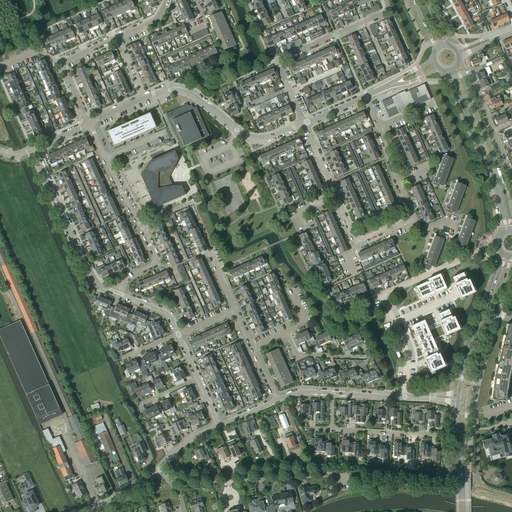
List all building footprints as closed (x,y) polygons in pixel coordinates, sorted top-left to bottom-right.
[(114,6),(112,7),(116,16),(121,14),(114,0),(112,1),(114,6)] [(116,0),(114,0),(121,14),(125,12),(121,3),(119,4),(116,0)] [(122,0),(123,2),(121,3),(125,12),(130,10),(125,0),(122,0)] [(125,0),(130,10),(130,12),(135,10),(135,11),(137,10),(136,7),(134,8),(130,0),(125,0)] [(145,0),(145,1),(146,3),(147,2),(149,5),(145,7),(147,10),(144,11),(145,14),(152,12),(150,9),(156,6),(155,3),(157,2),(155,0),(145,0)] [(206,7),(207,9),(217,4),(216,1),(216,0),(207,4),(208,7),(207,7),(206,7)] [(349,0),(348,0),(344,2),(348,12),(354,9),(351,1),(349,0)] [(356,0),(349,0),(351,1),(354,9),(359,7),(357,1),(356,0)] [(256,10),(264,6),(261,1),(254,4),(256,10)] [(453,4),(456,9),(463,6),(460,1),(453,4)] [(303,2),(296,5),(298,11),(306,8),(303,2)] [(344,2),(339,4),(340,6),(340,8),(343,14),(348,12),(344,2)] [(107,3),(105,4),(112,18),(116,16),(112,7),(110,8),(107,3)] [(106,10),(100,12),(101,14),(103,20),(105,22),(105,23),(108,22),(107,20),(112,18),(105,4),(103,5),(106,10)] [(336,5),(333,7),(338,16),(343,14),(340,8),(340,6),(337,8),(336,5)] [(264,6),(256,10),(259,15),(266,12),(264,6)] [(456,9),(459,14),(465,11),(463,6),(456,9)] [(190,7),(180,11),(182,15),(190,11),(189,9),(191,8),(190,7)] [(328,9),(325,10),(325,11),(328,17),(330,15),(333,20),(338,18),(338,16),(333,7),(331,8),(332,10),(329,11),(328,10),(328,9)] [(471,8),(470,8),(466,11),(465,11),(459,14),(462,19),(468,16),(467,13),(474,9),(473,7),(471,8)] [(96,15),(93,16),(97,26),(102,24),(103,23),(105,22),(103,20),(101,14),(98,15),(96,10),(94,11),(96,15)] [(221,12),(216,14),(209,17),(212,24),(210,24),(211,28),(213,28),(216,33),(219,40),(217,42),(219,45),(221,45),(224,51),(236,45),(221,12)] [(261,21),(269,17),(266,12),(259,15),(261,21)] [(326,24),(324,18),(325,18),(323,12),(320,14),(320,15),(315,17),(316,19),(318,25),(319,26),(323,24),(323,25),(326,24)] [(89,13),(86,14),(93,28),(97,26),(93,16),(91,17),(89,13)] [(87,19),(84,20),(88,30),(93,28),(86,14),(85,15),(87,19)] [(506,14),(501,16),(504,23),(509,21),(506,14)] [(194,15),(184,19),(185,23),(194,19),(193,16),(194,16),(194,15)] [(462,19),(465,25),(478,17),(477,15),(470,19),(468,16),(462,19)] [(501,16),(495,19),(498,26),(504,23),(501,16)] [(80,17),(77,18),(84,32),(85,36),(88,35),(86,31),(88,30),(84,20),(82,21),(80,17)] [(269,17),(261,21),(264,26),(271,23),(269,17)] [(311,24),(313,27),(318,25),(316,19),(315,17),(309,20),(311,24)] [(474,26),(472,23),(479,19),(478,17),(465,25),(468,30),(474,26)] [(75,24),(72,26),(73,28),(76,34),(76,35),(79,34),(81,33),(82,33),(84,36),(85,36),(84,32),(77,18),(76,18),(78,23),(75,24)] [(389,19),(382,23),(384,28),(392,25),(389,19)] [(493,28),(498,26),(495,19),(490,21),(493,28)] [(311,24),(309,20),(304,22),(307,30),(313,27),(311,24)] [(307,30),(304,22),(298,25),(300,29),(302,32),(307,30)] [(300,29),(298,25),(297,23),(292,25),(293,27),(296,35),(302,32),(300,29)] [(65,24),(63,25),(69,40),(75,37),(73,35),(76,34),(73,28),(71,29),(70,28),(68,29),(65,24)] [(182,26),(179,28),(182,35),(185,34),(187,38),(189,37),(183,24),(181,25),(182,26)] [(64,31),(61,32),(65,42),(69,40),(63,25),(61,26),(64,31)] [(175,25),(173,26),(179,39),(181,38),(180,36),(182,35),(179,28),(176,29),(175,25)] [(384,28),(380,30),(381,33),(385,31),(386,34),(394,30),(392,25),(384,28)] [(172,30),(170,32),(173,39),(176,38),(177,40),(179,39),(173,26),(171,27),(172,30)] [(288,32),(291,37),(296,35),(293,27),(287,30),(288,32)] [(65,42),(61,32),(59,33),(56,28),(55,29),(54,29),(61,43),(65,42)] [(61,43),(54,29),(52,30),(55,35),(52,36),(56,45),(61,43)] [(166,29),(164,30),(169,43),(171,42),(170,41),(173,39),(170,32),(167,33),(166,29)] [(163,35),(160,36),(164,44),(167,42),(168,44),(169,43),(164,30),(162,31),(163,35)] [(282,33),(285,40),(291,37),(288,32),(287,30),(282,32),(282,33)] [(394,30),(386,34),(389,39),(397,36),(396,34),(397,33),(395,30),(394,30)] [(56,45),(52,36),(50,37),(48,32),(45,33),(52,47),(56,45)] [(282,33),(282,32),(276,34),(276,35),(280,42),(285,40),(282,33)] [(52,47),(45,33),(44,34),(46,39),(43,40),(42,41),(45,50),(46,51),(47,51),(48,51),(49,51),(49,50),(49,49),(49,48),(52,47)] [(156,33),(154,34),(160,47),(162,47),(161,45),(164,44),(160,36),(158,37),(156,33)] [(359,36),(356,37),(354,33),(347,36),(348,38),(347,38),(350,44),(357,41),(357,40),(360,39),(359,36)] [(154,39),(151,40),(155,48),(157,46),(158,48),(160,47),(154,34),(152,35),(154,39)] [(271,38),(274,44),(280,42),(276,35),(276,34),(271,37),(271,38)] [(389,39),(387,40),(389,46),(391,45),(399,41),(397,36),(389,39)] [(274,44),(271,38),(271,37),(266,39),(265,38),(262,39),(266,49),(275,45),(274,44)] [(359,44),(357,40),(357,41),(350,44),(352,49),(360,46),(359,44)] [(505,49),(510,47),(507,40),(502,42),(505,49)] [(140,41),(126,48),(127,50),(132,48),(133,51),(141,48),(140,44),(141,44),(140,41)] [(399,41),(391,45),(394,50),(397,49),(401,47),(399,41)] [(208,48),(211,56),(217,54),(213,46),(208,48)] [(362,51),(360,46),(352,49),(354,53),(355,54),(362,51)] [(135,55),(130,57),(131,59),(145,53),(146,52),(144,47),(141,48),(133,51),(135,55)] [(334,47),(328,49),(330,54),(331,57),(331,56),(332,59),(335,58),(334,55),(337,54),(337,55),(339,54),(336,47),(334,47)] [(397,49),(394,50),(396,56),(404,52),(401,47),(397,49)] [(202,51),(206,59),(211,56),(208,48),(202,51)] [(328,49),(322,52),(323,53),(326,59),(331,57),(330,54),(328,49)] [(206,59),(202,51),(197,53),(200,61),(206,59)] [(365,57),(362,51),(355,54),(357,60),(359,59),(365,57)] [(111,52),(105,54),(110,64),(112,63),(111,61),(115,60),(111,52)] [(322,52),(317,54),(319,59),(320,61),(321,61),(326,59),(323,53),(322,52)] [(404,52),(396,56),(399,61),(404,59),(406,58),(404,52)] [(145,53),(131,59),(132,61),(137,59),(138,63),(146,59),(145,55),(146,55),(145,53)] [(191,56),(194,63),(200,61),(197,53),(191,56)] [(104,65),(109,62),(110,64),(105,54),(100,57),(104,65)] [(317,54),(311,57),(315,64),(316,66),(319,64),(320,66),(322,65),(321,61),(320,61),(319,59),(317,54)] [(474,59),(470,60),(473,67),(480,64),(480,66),(486,63),(485,61),(486,61),(485,61),(483,57),(484,57),(482,54),(474,58),(474,59)] [(189,66),(194,63),(191,56),(186,58),(186,59),(189,66)] [(98,67),(104,65),(100,57),(94,59),(98,67)] [(311,57),(306,59),(308,63),(309,66),(310,66),(315,64),(311,57)] [(366,58),(365,57),(359,59),(357,60),(360,66),(367,62),(366,58)] [(483,71),(476,74),(479,81),(485,79),(486,78),(489,77),(488,75),(485,68),(498,62),(502,61),(501,57),(497,58),(486,63),(480,66),(483,71)] [(404,59),(399,61),(401,67),(402,66),(404,65),(405,66),(409,65),(408,64),(409,63),(410,62),(409,59),(407,60),(406,58),(404,59)] [(140,66),(135,68),(136,70),(151,64),(152,63),(151,61),(150,62),(148,63),(146,59),(138,63),(140,66)] [(174,62),(175,64),(178,72),(184,69),(180,62),(179,59),(174,62)] [(186,59),(180,62),(184,69),(190,67),(189,66),(186,59)] [(306,59),(300,61),(304,69),(307,67),(307,68),(308,69),(310,68),(310,66),(309,66),(308,63),(306,59)] [(38,67),(36,67),(37,70),(39,69),(47,65),(45,60),(41,61),(37,63),(38,67)] [(300,61),(295,64),(298,71),(304,69),(300,61)] [(370,68),(367,62),(360,66),(362,71),(370,68)] [(151,64),(136,70),(137,72),(142,70),(143,74),(151,70),(150,66),(151,66),(151,64)] [(169,66),(170,66),(169,64),(166,65),(167,67),(164,69),(167,77),(173,74),(169,66)] [(170,66),(169,66),(173,74),(178,72),(175,64),(170,66)] [(290,67),(288,68),(291,74),(292,77),(294,76),(293,73),(298,71),(295,64),(290,66),(290,67)] [(39,69),(37,70),(38,71),(38,72),(40,71),(42,74),(50,71),(47,65),(39,69)] [(84,67),(76,71),(79,76),(87,73),(84,67)] [(372,73),(370,68),(362,71),(364,76),(365,77),(371,74),(372,73)] [(274,69),(273,70),(273,69),(267,72),(270,79),(271,81),(273,80),(273,78),(275,77),(276,77),(278,76),(276,72),(275,73),(274,69)] [(385,75),(386,79),(398,74),(396,69),(390,71),(384,74),(385,75)] [(10,73),(6,75),(6,77),(9,82),(17,79),(15,74),(17,73),(16,70),(10,72),(10,73)] [(145,77),(140,79),(141,81),(155,75),(155,73),(153,74),(151,70),(143,74),(145,77)] [(50,71),(42,74),(44,80),(52,76),(50,71)] [(115,80),(123,76),(120,71),(112,74),(115,80)] [(262,74),(265,82),(270,79),(267,72),(262,74)] [(372,73),(371,74),(365,77),(367,82),(371,80),(372,82),(377,80),(374,72),(372,73)] [(87,73),(79,76),(81,82),(89,78),(87,73)] [(258,82),(259,84),(265,82),(262,74),(256,77),(258,82)] [(155,75),(141,81),(142,84),(147,82),(149,85),(156,82),(155,78),(156,77),(155,75)] [(52,76),(44,80),(47,85),(54,82),(52,76)] [(125,82),(123,76),(115,80),(113,81),(115,83),(116,83),(117,86),(125,82)] [(260,87),(259,84),(258,82),(256,77),(250,79),(254,87),(257,85),(258,88),(260,87)] [(485,79),(479,81),(482,88),(489,85),(492,84),(490,79),(489,77),(486,78),(485,79)] [(17,79),(9,82),(11,88),(19,84),(22,83),(20,78),(17,79)] [(89,78),(81,82),(84,87),(92,84),(89,78)] [(342,80),(343,84),(345,88),(347,91),(352,88),(351,86),(353,85),(351,79),(348,80),(349,81),(346,82),(344,78),(343,79),(342,80)] [(254,87),(250,79),(245,82),(248,89),(254,87)] [(54,82),(47,85),(49,91),(57,87),(54,82)] [(120,91),(128,87),(125,82),(117,86),(120,91)] [(248,89),(245,82),(239,84),(241,87),(239,88),(241,93),(247,91),(246,90),(248,89)] [(92,84),(84,87),(86,93),(94,89),(96,88),(94,83),(92,84)] [(19,84),(11,88),(14,93),(22,90),(19,84)] [(343,84),(338,86),(341,94),(347,91),(345,88),(343,84)] [(431,100),(424,84),(405,93),(404,91),(405,91),(396,95),(381,102),(382,105),(382,106),(388,119),(431,100)] [(338,86),(332,88),(336,96),(341,94),(338,86)] [(47,96),(49,101),(49,100),(53,99),(60,96),(58,93),(59,93),(57,87),(49,91),(51,95),(47,96)] [(128,87),(120,91),(122,97),(130,93),(128,87)] [(332,88),(327,91),(329,97),(330,98),(336,96),(332,88)] [(22,90),(14,93),(16,99),(24,95),(26,94),(24,89),(22,90)] [(94,89),(86,93),(89,98),(97,95),(94,89)] [(233,102),(239,98),(237,92),(233,94),(232,91),(223,95),(226,101),(232,99),(233,102)] [(323,91),(321,92),(322,93),(321,93),(323,97),(325,101),(330,98),(329,97),(327,91),(324,92),(323,91)] [(502,105),(499,96),(495,98),(495,97),(492,98),(489,92),(484,94),(491,109),(502,105)] [(321,93),(316,96),(319,103),(325,101),(323,97),(321,93)] [(24,95),(16,99),(18,104),(26,101),(29,100),(26,94),(24,95)] [(97,95),(89,98),(91,104),(99,100),(97,95)] [(60,96),(53,99),(54,102),(56,101),(58,106),(66,103),(64,97),(61,99),(60,96)] [(316,96),(310,98),(312,101),(314,106),(319,103),(316,96)] [(239,98),(233,102),(234,104),(228,107),(231,113),(233,112),(234,115),(239,113),(237,110),(240,109),(238,105),(242,104),(239,98)] [(310,98),(305,101),(308,108),(314,106),(312,101),(310,98)] [(99,100),(91,104),(93,109),(96,108),(97,110),(101,109),(100,107),(104,105),(102,99),(99,100)] [(26,101),(18,104),(21,110),(21,109),(23,112),(28,110),(27,107),(29,106),(26,101)] [(66,103),(58,106),(61,112),(68,108),(66,103)] [(197,110),(196,106),(193,108),(191,105),(186,107),(184,108),(183,107),(181,107),(166,114),(181,148),(201,140),(209,136),(197,110)] [(283,108),(286,116),(292,113),(289,105),(283,108)] [(28,110),(23,112),(25,114),(28,120),(35,116),(33,111),(32,111),(31,108),(29,110),(28,109),(28,110)] [(68,108),(61,112),(63,117),(71,114),(68,108)] [(271,110),(272,113),(275,120),(281,118),(278,110),(277,108),(271,110)] [(286,116),(283,108),(278,110),(281,118),(286,116)] [(363,112),(357,115),(360,121),(360,122),(361,122),(362,124),(364,123),(363,121),(366,120),(363,112)] [(114,147),(152,130),(156,128),(153,121),(151,121),(150,118),(152,118),(150,113),(107,132),(109,136),(111,136),(113,142),(112,142),(114,147)] [(275,120),(272,113),(266,115),(270,123),(275,120)] [(71,114),(63,117),(65,123),(64,123),(65,126),(72,123),(71,121),(73,119),(71,114)] [(498,126),(508,122),(505,114),(495,119),(498,126)] [(270,123),(266,115),(261,118),(264,125),(270,123)] [(357,115),(351,117),(352,118),(355,125),(360,122),(360,121),(357,115)] [(433,115),(420,120),(421,122),(425,121),(426,123),(437,119),(436,117),(434,118),(433,115)] [(35,116),(28,120),(30,125),(38,122),(35,116)] [(346,120),(349,127),(355,125),(352,118),(351,117),(346,120)] [(264,125),(261,118),(256,120),(257,124),(256,124),(258,127),(259,127),(259,128),(264,125)] [(340,121),(339,122),(343,130),(344,132),(345,132),(347,131),(350,129),(349,127),(346,120),(346,119),(342,121),(340,122),(340,121)] [(428,126),(424,128),(425,130),(437,125),(436,121),(437,121),(437,119),(426,123),(428,126)] [(38,122),(30,125),(32,131),(40,127),(43,126),(41,121),(38,122)] [(336,124),(334,125),(338,132),(339,135),(342,134),(341,133),(344,132),(343,130),(339,122),(336,123),(336,124)] [(334,125),(329,127),(332,135),(333,138),(336,136),(335,134),(338,132),(334,125)] [(437,125),(425,130),(426,132),(430,130),(431,133),(441,129),(440,127),(439,128),(437,125)] [(511,137),(511,125),(511,126),(504,130),(506,134),(503,135),(503,139),(505,139),(506,140),(508,139),(511,137)] [(403,128),(395,131),(398,137),(406,134),(408,133),(406,126),(403,128)] [(40,127),(32,131),(35,136),(36,136),(37,139),(44,136),(43,133),(40,127)] [(329,127),(323,130),(326,137),(328,140),(330,139),(329,136),(332,135),(329,127)] [(432,136),(428,138),(429,140),(442,134),(440,131),(442,130),(441,129),(431,133),(432,136)] [(318,133),(315,134),(319,143),(321,142),(322,142),(325,142),(328,140),(326,137),(323,130),(317,132),(318,133)] [(406,134),(398,137),(401,143),(408,140),(406,134)] [(442,134),(429,140),(430,142),(434,140),(435,143),(445,139),(445,137),(443,138),(442,134)] [(361,138),(364,144),(372,141),(369,135),(361,138)] [(293,141),(297,149),(298,151),(301,150),(299,147),(303,146),(299,138),(293,141)] [(83,139),(80,141),(81,141),(80,141),(84,150),(90,147),(86,139),(83,140),(83,139)] [(437,146),(433,148),(434,150),(446,144),(445,141),(446,140),(445,139),(435,143),(437,146)] [(408,140),(401,143),(403,149),(411,145),(408,140)] [(77,142),(75,143),(75,144),(79,152),(84,150),(80,141),(77,143),(77,142)] [(297,149),(293,141),(288,144),(291,151),(292,154),(295,153),(294,150),(297,149)] [(364,144),(366,150),(374,147),(372,141),(364,144)] [(72,144),(69,145),(70,146),(69,146),(73,155),(79,152),(75,144),(72,145),(72,144)] [(287,156),(292,154),(291,151),(288,144),(282,146),(285,154),(287,156)] [(446,144),(434,150),(435,152),(438,150),(440,153),(448,149),(450,149),(449,147),(448,148),(446,144)] [(411,145),(403,149),(406,154),(413,151),(411,145)] [(64,149),(67,157),(73,155),(69,146),(64,149)] [(285,154),(282,146),(276,149),(280,156),(285,154)] [(366,150),(369,156),(377,152),(374,147),(366,150)] [(59,151),(58,151),(62,160),(67,157),(64,149),(61,150),(61,149),(58,150),(59,151)] [(271,152),(274,159),(275,161),(278,160),(277,157),(280,156),(276,149),(271,151),(271,152)] [(329,153),(331,159),(339,155),(336,150),(329,153)] [(53,153),(56,162),(62,160),(58,151),(55,152),(53,153)] [(155,208),(186,195),(182,186),(172,186),(169,178),(178,159),(175,151),(149,162),(141,175),(155,208)] [(271,152),(271,151),(265,154),(268,161),(274,159),(271,152)] [(413,151),(406,154),(408,160),(416,157),(413,151)] [(379,158),(377,152),(369,156),(372,161),(379,158)] [(50,154),(47,155),(47,156),(51,164),(56,162),(53,153),(50,155),(50,154)] [(266,165),(265,163),(268,161),(265,154),(259,156),(260,157),(257,158),(260,164),(261,164),(263,167),(266,165)] [(331,159),(334,165),(341,161),(339,155),(331,159)] [(453,160),(453,159),(444,156),(443,160),(442,159),(440,163),(441,163),(440,166),(439,166),(438,169),(439,170),(438,173),(437,172),(435,176),(437,176),(436,180),(434,179),(432,184),(439,186),(440,185),(443,186),(442,186),(443,183),(444,183),(446,179),(445,179),(445,176),(446,177),(448,173),(447,172),(448,170),(449,170),(450,166),(449,166),(450,163),(451,163),(453,160)] [(416,157),(408,160),(411,166),(418,162),(416,157)] [(85,163),(87,168),(94,165),(92,159),(85,163)] [(302,163),(305,169),(312,166),(309,160),(302,163)] [(334,165),(336,170),(344,167),(341,161),(334,165)] [(87,168),(90,174),(97,171),(94,165),(87,168)] [(370,168),(373,174),(380,171),(378,165),(370,168)] [(305,169),(307,175),(315,171),(312,166),(305,169)] [(346,173),(344,167),(336,170),(339,176),(346,173)] [(66,171),(58,174),(61,180),(68,177),(66,171)] [(90,174),(92,180),(99,176),(97,171),(90,174)] [(307,175),(310,180),(317,177),(315,171),(307,175)] [(373,174),(375,180),(383,177),(380,171),(373,174)] [(271,177),(274,182),(281,179),(279,173),(271,177)] [(92,180),(95,185),(102,182),(99,176),(92,180)] [(68,177),(61,180),(63,186),(71,182),(68,177)] [(310,180),(312,186),(320,183),(317,177),(310,180)] [(375,180),(378,186),(385,182),(383,177),(375,180)] [(340,182),(343,188),(351,184),(348,178),(340,182)] [(274,182),(277,188),(284,185),(281,179),(274,182)] [(71,182),(63,186),(66,191),(73,188),(71,182)] [(95,185),(97,191),(105,187),(102,182),(95,185)] [(378,186),(380,191),(388,188),(385,182),(378,186)] [(322,188),(320,183),(312,186),(315,192),(322,188)] [(352,183),(351,184),(343,188),(345,193),(353,190),(355,189),(352,183)] [(465,186),(457,183),(456,183),(457,183),(455,186),(454,186),(453,190),(454,190),(453,193),(452,193),(450,196),(452,197),(450,200),(449,199),(448,203),(449,203),(448,206),(447,206),(445,211),(452,213),(452,212),(456,213),(455,213),(456,210),(457,210),(458,206),(457,206),(458,203),(459,204),(461,200),(460,199),(460,197),(461,197),(463,193),(462,192),(463,190),(464,190),(465,186)] [(410,188),(409,189),(410,191),(411,190),(413,193),(425,188),(428,187),(430,186),(429,184),(420,188),(419,184),(410,188)] [(277,188),(279,194),(287,190),(284,185),(277,188)] [(100,197),(102,196),(107,194),(107,193),(105,187),(97,191),(100,197)] [(73,188),(66,191),(68,197),(76,194),(73,188)] [(380,191),(383,197),(390,194),(388,188),(380,191)] [(425,188),(413,193),(414,197),(413,197),(413,199),(415,198),(423,194),(422,192),(426,190),(425,188)] [(279,194),(282,199),(289,196),(287,190),(279,194)] [(353,190),(345,193),(348,199),(356,196),(353,190)] [(102,196),(104,201),(111,198),(109,192),(107,193),(107,194),(102,196)] [(76,194),(68,197),(71,202),(78,199),(76,194)] [(383,197),(385,203),(393,199),(390,194),(383,197)] [(415,198),(413,199),(414,201),(416,200),(417,203),(426,199),(430,198),(429,196),(425,197),(423,194),(415,198)] [(292,202),(289,196),(282,199),(284,205),(292,202)] [(348,199),(350,205),(358,201),(356,196),(348,199)] [(104,201),(107,207),(114,204),(111,198),(104,201)] [(426,199),(417,203),(418,207),(417,207),(418,209),(419,208),(425,205),(428,204),(427,201),(431,200),(430,198),(426,199)] [(78,199),(71,202),(73,208),(80,205),(80,206),(81,205),(78,199)] [(388,208),(395,205),(393,199),(385,203),(388,208)] [(350,205),(353,210),(361,207),(358,201),(350,205)] [(107,207),(109,213),(117,210),(114,204),(107,207)] [(419,208),(418,209),(419,211),(420,210),(421,213),(434,207),(434,208),(437,206),(437,205),(435,204),(433,205),(429,207),(428,204),(425,205),(419,208)] [(73,208),(72,209),(75,214),(83,211),(80,206),(80,205),(73,208)] [(353,210),(355,216),(363,213),(361,207),(353,210)] [(434,207),(421,213),(423,217),(422,217),(422,219),(424,218),(430,215),(432,214),(431,211),(435,210),(434,208),(434,207)] [(109,213),(112,219),(119,216),(117,210),(109,213)] [(83,211),(75,214),(78,220),(85,217),(83,211)] [(322,214),(325,220),(332,217),(330,211),(322,214)] [(184,212),(179,215),(182,221),(184,221),(191,217),(189,212),(185,214),(184,212)] [(366,218),(363,213),(355,216),(358,222),(366,218)] [(424,218),(422,219),(423,220),(424,220),(426,223),(439,218),(437,215),(434,217),(432,214),(430,215),(424,218)] [(85,217),(78,220),(80,226),(88,222),(90,221),(87,216),(85,217)] [(117,226),(125,223),(122,217),(115,220),(117,226)] [(191,217),(184,221),(186,226),(194,223),(191,217)] [(325,220),(327,226),(335,222),(332,217),(325,220)] [(475,222),(475,221),(466,218),(465,222),(464,221),(462,225),(464,225),(462,228),(461,228),(460,231),(461,232),(460,235),(459,235),(457,238),(459,238),(458,242),(456,241),(454,246),(461,249),(462,247),(465,248),(464,248),(465,245),(466,246),(468,241),(467,241),(467,238),(469,239),(470,235),(469,234),(470,232),(471,232),(472,228),(471,228),(472,225),(473,225),(475,222)] [(88,222),(80,226),(83,232),(90,228),(88,222)] [(327,226),(330,231),(337,228),(335,222),(327,226)] [(125,223),(117,226),(120,232),(127,228),(125,223)] [(194,223),(186,226),(189,232),(190,231),(196,228),(198,227),(196,224),(195,225),(194,223)] [(153,227),(156,233),(163,230),(161,224),(153,227)] [(189,232),(188,232),(189,235),(192,234),(193,237),(200,233),(198,227),(196,228),(190,231),(189,232)] [(127,228),(120,232),(123,237),(130,234),(127,228)] [(330,231),(333,237),(340,234),(337,228),(330,231)] [(309,237),(307,234),(313,231),(312,229),(298,236),(299,239),(298,240),(299,242),(309,237)] [(156,233),(158,239),(165,235),(163,230),(156,233)] [(86,238),(87,238),(88,240),(96,237),(93,231),(85,235),(86,236),(85,236),(86,238)] [(200,233),(193,237),(195,242),(203,239),(200,233)] [(123,244),(125,243),(128,242),(132,240),(130,234),(123,237),(121,238),(123,244)] [(333,237),(335,243),(342,239),(340,234),(333,237)] [(161,245),(163,244),(168,242),(168,241),(165,235),(158,239),(161,245)] [(90,246),(98,242),(96,237),(88,240),(89,242),(90,246)] [(309,237),(299,242),(300,243),(301,243),(302,246),(311,242),(315,240),(314,238),(310,240),(309,237)] [(444,240),(435,237),(434,240),(432,240),(431,243),(432,244),(431,247),(430,246),(429,250),(430,250),(429,253),(428,253),(426,257),(427,257),(426,260),(425,260),(423,264),(425,265),(423,268),(429,270),(430,266),(434,267),(433,266),(434,264),(435,264),(436,260),(435,260),(436,257),(437,257),(439,253),(438,253),(439,250),(440,251),(441,247),(440,246),(441,244),(442,244),(444,240)] [(128,242),(130,247),(138,244),(135,238),(132,240),(128,242)] [(203,239),(195,242),(198,248),(205,244),(204,242),(203,239)] [(335,243),(338,248),(345,245),(344,242),(342,239),(335,243)] [(386,241),(389,249),(395,246),(393,242),(392,239),(386,241)] [(163,244),(165,249),(172,246),(170,240),(168,241),(168,242),(163,244)] [(303,252),(313,247),(312,244),(316,243),(315,240),(311,242),(302,246),(304,249),(303,250),(303,252)] [(381,244),(380,244),(383,251),(384,253),(389,250),(390,251),(389,249),(386,241),(385,240),(382,242),(382,243),(381,244)] [(93,251),(100,248),(98,242),(90,246),(93,251)] [(137,251),(140,250),(138,244),(130,247),(133,253),(137,251)] [(205,244),(198,248),(200,253),(203,252),(204,253),(208,251),(205,244)] [(380,244),(374,246),(378,254),(383,251),(380,244)] [(0,262),(10,285),(31,333),(46,367),(69,417),(68,418),(78,442),(75,443),(85,466),(96,461),(76,414),(75,415),(59,379),(37,329),(21,293),(0,245),(0,262)] [(338,248),(340,254),(348,251),(345,245),(338,248)] [(165,249),(167,255),(175,252),(172,246),(165,249)] [(374,246),(369,249),(372,256),(378,254),(374,246)] [(103,247),(100,248),(93,251),(95,257),(105,252),(103,247)] [(321,250),(320,248),(314,250),(313,247),(303,252),(304,253),(305,253),(307,256),(309,255),(319,251),(321,250)] [(369,249),(363,251),(366,259),(372,256),(369,249)] [(135,258),(143,255),(140,250),(137,251),(133,253),(135,258)] [(310,261),(319,256),(318,253),(322,252),(321,250),(319,251),(309,255),(310,258),(309,259),(310,261)] [(363,251),(357,254),(361,261),(366,259),(363,251)] [(167,255),(170,261),(177,258),(175,252),(167,255)] [(143,255),(135,258),(134,259),(135,262),(137,261),(139,266),(143,264),(142,263),(143,263),(143,262),(145,261),(143,255)] [(267,264),(264,255),(256,259),(259,267),(260,269),(263,268),(262,266),(267,264)] [(321,259),(319,256),(310,261),(310,262),(311,262),(313,265),(315,264),(325,259),(325,258),(321,259)] [(172,267),(180,264),(177,258),(170,261),(172,267)] [(198,258),(190,261),(194,269),(196,268),(204,265),(201,259),(199,260),(198,258)] [(259,267),(256,259),(250,261),(254,270),(259,267)] [(327,259),(325,259),(315,264),(316,267),(315,268),(315,270),(317,269),(326,265),(324,262),(328,260),(327,259)] [(121,260),(115,262),(119,270),(124,267),(121,260)] [(401,265),(398,266),(398,267),(402,277),(404,276),(404,275),(407,273),(401,261),(401,260),(399,261),(399,262),(401,265)] [(254,270),(250,261),(245,264),(248,272),(254,270)] [(115,262),(110,265),(113,272),(114,273),(117,272),(117,270),(119,270),(115,262)] [(248,272),(245,264),(239,266),(243,274),(248,272)] [(393,264),(391,265),(397,278),(400,276),(401,278),(402,277),(398,267),(398,266),(395,267),(393,264)] [(95,269),(94,269),(95,271),(98,275),(101,274),(102,277),(107,275),(104,267),(104,265),(95,269)] [(104,267),(107,275),(113,272),(110,265),(104,267)] [(204,265),(196,268),(199,274),(206,270),(204,265)] [(332,268),(331,266),(327,268),(326,265),(317,269),(315,270),(316,271),(318,271),(319,274),(322,272),(332,268)] [(391,270),(388,271),(393,281),(394,281),(394,279),(397,278),(391,265),(389,266),(391,270)] [(243,274),(239,266),(234,269),(237,277),(243,274)] [(322,272),(319,274),(321,277),(319,278),(320,279),(323,278),(330,275),(329,272),(333,270),(332,268),(322,272)] [(237,277),(234,269),(228,271),(231,280),(237,277)] [(383,269),(381,270),(387,282),(390,281),(391,282),(393,281),(388,271),(385,273),(383,269)] [(206,270),(199,274),(201,279),(209,276),(206,270)] [(381,274),(378,276),(383,286),(384,285),(384,284),(387,282),(381,270),(380,271),(381,274)] [(160,274),(163,281),(169,278),(166,271),(160,274)] [(269,282),(276,279),(274,273),(267,277),(269,282)] [(374,273),(372,274),(377,287),(381,285),(381,287),(383,286),(378,276),(375,277),(374,273)] [(463,273),(453,278),(455,282),(455,284),(454,285),(456,289),(456,290),(460,299),(464,298),(473,294),(474,293),(473,289),(469,280),(467,281),(466,280),(465,277),(463,273)] [(163,281),(160,274),(154,276),(157,283),(163,281)] [(367,281),(366,281),(370,289),(372,288),(373,290),(374,290),(374,288),(377,287),(372,274),(370,275),(371,279),(367,281)] [(427,282),(415,287),(421,300),(446,289),(440,274),(427,280),(429,282),(427,283),(427,282)] [(323,278),(320,279),(321,281),(322,281),(324,284),(329,282),(336,279),(335,276),(331,278),(330,275),(323,278)] [(157,283),(154,276),(149,278),(152,286),(157,283)] [(209,276),(201,279),(204,285),(211,282),(209,276)] [(152,286),(149,278),(143,281),(146,288),(152,286)] [(276,279),(269,282),(272,288),(279,285),(276,279)] [(358,280),(356,281),(361,294),(365,292),(365,294),(367,293),(366,291),(368,290),(366,285),(364,286),(363,283),(360,284),(358,280)] [(146,288),(143,281),(137,283),(140,290),(146,288)] [(356,286),(353,287),(357,297),(359,296),(358,295),(361,294),(356,281),(354,282),(356,286)] [(211,282),(204,285),(207,291),(214,288),(211,282)] [(247,285),(239,289),(242,295),(248,292),(249,291),(247,285)] [(272,288),(270,289),(273,294),(274,293),(274,294),(280,291),(281,290),(279,285),(272,288)] [(348,285),(346,286),(352,298),(355,297),(356,298),(357,297),(353,287),(350,289),(348,285)] [(346,290),(343,292),(347,302),(349,301),(348,300),(352,298),(346,286),(344,286),(346,290)] [(177,297),(184,294),(181,288),(178,290),(177,288),(172,291),(174,296),(176,295),(177,297)] [(214,288),(207,291),(209,296),(216,293),(216,292),(214,288)] [(338,289),(336,290),(342,303),(345,301),(346,302),(347,302),(343,292),(340,293),(338,289)] [(336,294),(331,296),(333,300),(335,300),(337,306),(339,305),(339,304),(342,303),(336,290),(334,291),(336,294)] [(248,292),(242,295),(244,300),(252,297),(249,291),(248,292)] [(282,296),(280,291),(274,294),(274,293),(273,294),(271,295),(274,300),(275,300),(282,296)] [(216,293),(209,296),(212,302),(219,299),(216,293)] [(179,303),(186,300),(184,294),(177,297),(179,303)] [(282,296),(275,300),(278,305),(285,302),(282,296)] [(99,297),(94,308),(97,310),(98,306),(102,307),(105,300),(99,297)] [(252,297),(244,300),(247,306),(253,303),(254,303),(252,297)] [(212,302),(210,303),(213,311),(220,308),(219,306),(222,305),(219,299),(212,302)] [(102,307),(105,309),(104,312),(109,314),(110,312),(112,307),(110,306),(111,302),(105,300),(102,307)] [(182,309),(189,305),(186,300),(179,303),(182,309)] [(285,302),(278,305),(280,311),(287,308),(285,302)] [(247,306),(245,306),(248,312),(255,309),(253,303),(247,306)] [(109,314),(108,316),(117,320),(119,317),(120,315),(122,307),(123,307),(117,304),(115,308),(112,307),(110,312),(109,314)] [(184,314),(192,311),(189,305),(182,309),(184,314)] [(120,315),(119,317),(121,320),(122,320),(127,322),(130,314),(127,313),(129,309),(123,307),(122,307),(120,315)] [(287,308),(280,311),(283,317),(290,313),(287,308)] [(255,309),(248,312),(250,318),(254,316),(258,314),(255,309)] [(424,321),(412,326),(413,330),(415,333),(416,336),(418,341),(420,345),(422,350),(424,353),(424,354),(426,358),(424,359),(426,363),(431,373),(434,371),(445,367),(443,363),(442,361),(439,354),(437,355),(436,354),(439,353),(437,349),(435,344),(433,341),(433,340),(445,335),(445,336),(449,335),(455,332),(457,331),(460,330),(459,330),(458,327),(458,326),(457,323),(454,317),(452,318),(451,317),(450,314),(448,310),(438,315),(440,321),(441,321),(439,322),(441,325),(434,328),(429,331),(427,328),(427,327),(424,321)] [(192,311),(184,314),(187,320),(196,316),(195,313),(193,314),(192,311)] [(127,322),(127,323),(130,324),(136,326),(137,324),(136,324),(138,322),(138,321),(140,314),(135,312),(133,315),(130,314),(127,322)] [(292,319),(290,313),(283,317),(280,318),(283,323),(292,319)] [(138,322),(136,324),(137,324),(140,326),(140,327),(145,329),(146,326),(148,322),(145,320),(147,317),(140,314),(138,321),(138,322)] [(254,316),(250,318),(253,323),(260,320),(262,319),(261,317),(259,318),(258,314),(254,316)] [(20,320),(0,329),(0,337),(36,418),(39,425),(62,415),(59,407),(20,320)] [(260,320),(253,323),(255,329),(263,326),(260,320)] [(148,322),(146,326),(147,326),(148,327),(150,333),(154,331),(161,328),(158,322),(155,323),(154,321),(150,322),(148,322)] [(223,323),(221,324),(226,335),(229,334),(231,338),(233,337),(227,323),(224,325),(223,323)] [(494,377),(492,400),(493,400),(494,403),(500,401),(506,402),(507,399),(507,398),(508,390),(509,380),(510,378),(510,375),(511,369),(511,368),(511,324),(511,323),(510,324),(509,325),(508,324),(494,377)] [(221,326),(218,328),(222,337),(224,341),(226,340),(224,336),(226,335),(221,324),(220,325),(221,326)] [(263,326),(255,329),(258,334),(265,331),(263,326)] [(215,327),(213,328),(216,335),(218,339),(220,338),(222,342),(224,341),(222,337),(218,328),(216,328),(215,329),(215,327)] [(154,331),(150,333),(154,342),(160,339),(159,336),(160,336),(164,334),(161,328),(154,331)] [(211,330),(209,331),(215,345),(216,344),(217,344),(217,343),(215,340),(218,339),(216,335),(213,328),(211,329),(211,330)] [(206,331),(204,332),(209,343),(211,342),(213,346),(215,345),(209,331),(207,332),(206,331)] [(300,333),(304,342),(310,339),(311,342),(314,341),(310,332),(307,333),(306,331),(303,333),(303,332),(300,333)] [(203,334),(200,335),(206,349),(208,348),(206,344),(209,343),(204,332),(202,333),(203,334)] [(321,334),(325,343),(331,340),(332,343),(335,342),(336,346),(339,345),(337,340),(334,341),(331,333),(328,334),(327,332),(324,334),(324,332),(321,334)] [(304,342),(300,333),(297,334),(298,335),(295,336),(296,338),(293,340),(297,349),(300,347),(299,344),(304,342)] [(124,340),(121,342),(124,349),(130,347),(129,343),(131,342),(128,334),(122,337),(124,340)] [(325,343),(321,334),(318,335),(319,336),(316,337),(316,340),(314,341),(318,350),(321,348),(319,345),(325,343)] [(354,334),(352,335),(356,344),(357,347),(363,345),(366,343),(362,335),(359,336),(358,334),(355,335),(354,334)] [(197,335),(195,336),(200,347),(203,346),(204,349),(206,349),(200,335),(198,336),(197,335)] [(347,341),(345,342),(349,351),(352,350),(351,349),(357,347),(356,344),(352,335),(349,337),(349,338),(346,339),(347,341)] [(193,344),(191,345),(193,350),(194,349),(196,353),(197,352),(199,351),(198,348),(200,347),(195,336),(193,337),(194,338),(191,339),(193,344)] [(141,337),(136,340),(139,346),(144,343),(141,337)] [(116,340),(110,342),(113,348),(116,347),(117,348),(118,352),(124,349),(121,342),(118,343),(116,340)] [(233,344),(225,347),(226,349),(227,351),(230,349),(231,352),(242,347),(241,345),(240,346),(239,343),(238,343),(238,342),(233,344)] [(164,346),(168,355),(174,353),(170,345),(167,346),(167,345),(164,346)] [(168,355),(164,346),(162,347),(163,348),(160,350),(161,354),(158,355),(161,362),(165,361),(170,358),(168,355)] [(232,354),(229,356),(230,358),(243,352),(242,349),(243,349),(242,347),(231,352),(232,354)] [(276,377),(274,379),(276,382),(278,381),(281,388),(293,382),(278,349),(266,354),(268,361),(267,361),(268,365),(270,365),(272,368),(275,374),(276,377)] [(161,362),(158,355),(155,356),(153,352),(150,354),(149,352),(147,353),(151,363),(153,366),(158,364),(161,362)] [(243,352),(230,358),(230,360),(234,358),(235,361),(246,356),(245,354),(244,354),(243,352)] [(151,363),(147,353),(145,354),(145,356),(142,357),(144,362),(141,363),(144,370),(149,368),(149,367),(148,364),(151,363)] [(203,362),(201,363),(202,365),(213,360),(212,357),(216,356),(215,353),(202,359),(203,362)] [(236,363),(233,365),(233,366),(247,360),(246,358),(247,358),(246,356),(235,361),(236,363)] [(308,367),(306,368),(310,377),(316,375),(315,374),(315,373),(318,372),(317,370),(313,362),(311,358),(308,358),(310,363),(312,367),(309,368),(308,367)] [(144,370),(141,363),(140,361),(137,362),(136,360),(133,362),(132,360),(129,361),(134,371),(139,368),(141,371),(144,370)] [(213,360),(202,365),(203,366),(204,366),(205,368),(216,364),(219,362),(218,360),(216,361),(216,362),(214,362),(213,360)] [(247,360),(233,366),(234,368),(238,367),(239,369),(250,364),(249,363),(248,363),(247,360)] [(350,369),(347,370),(351,379),(357,377),(356,374),(358,373),(358,372),(358,371),(356,366),(355,364),(353,360),(349,360),(352,365),(353,368),(350,369)] [(134,371),(129,361),(127,362),(128,364),(125,365),(126,369),(123,371),(126,378),(130,376),(129,373),(134,371)] [(207,371),(205,371),(206,373),(216,369),(217,368),(216,366),(220,364),(219,362),(216,364),(205,368),(207,371)] [(329,368),(327,369),(331,378),(336,376),(335,373),(337,372),(337,371),(338,371),(334,363),(331,364),(333,368),(330,369),(329,368)] [(240,372),(237,373),(237,375),(251,369),(249,367),(251,366),(250,364),(239,369),(240,372)] [(297,364),(294,365),(296,369),(300,378),(303,377),(304,380),(310,377),(306,368),(305,366),(302,367),(303,369),(304,371),(301,372),(299,368),(297,364)] [(168,369),(165,370),(166,373),(169,371),(171,374),(173,373),(175,376),(184,372),(185,372),(184,369),(183,370),(182,370),(181,367),(178,368),(177,365),(175,365),(173,366),(168,369)] [(371,370),(368,371),(372,381),(378,378),(377,375),(379,374),(375,365),(372,366),(373,369),(371,370)] [(216,369),(206,373),(207,375),(208,375),(209,377),(216,374),(223,371),(225,370),(224,368),(222,369),(218,371),(217,368),(216,369)] [(251,369),(237,375),(238,377),(242,375),(243,378),(254,373),(253,371),(252,372),(251,369)] [(317,370),(318,372),(321,379),(324,378),(325,381),(331,378),(327,369),(324,370),(325,372),(322,373),(320,369),(317,370)] [(338,371),(337,371),(337,372),(341,380),(344,379),(346,382),(351,379),(347,370),(347,369),(341,371),(340,370),(338,371)] [(360,369),(358,371),(358,372),(358,373),(362,381),(365,380),(366,383),(372,381),(368,371),(366,373),(363,374),(361,371),(360,369)] [(210,380),(209,380),(210,382),(216,380),(221,377),(220,375),(224,373),(223,371),(216,374),(209,377),(210,380)] [(177,382),(174,383),(175,385),(176,386),(183,383),(184,382),(183,379),(185,378),(184,375),(185,374),(186,374),(185,372),(184,372),(175,376),(177,382)] [(244,381),(241,382),(241,384),(255,378),(253,376),(255,375),(254,373),(243,378),(244,381)] [(163,386),(159,378),(153,381),(151,376),(148,377),(151,384),(154,383),(156,389),(163,386)] [(216,380),(210,382),(211,384),(212,383),(213,386),(216,385),(222,382),(227,380),(226,378),(225,376),(221,377),(216,380)] [(151,392),(148,386),(151,384),(148,377),(145,379),(147,383),(140,386),(142,390),(144,395),(151,392)] [(255,378),(241,384),(242,386),(246,384),(247,387),(258,382),(257,380),(256,381),(255,378)] [(214,388),(213,389),(214,391),(216,390),(225,386),(224,383),(228,382),(227,380),(222,382),(216,385),(213,386),(214,388)] [(248,389),(244,391),(245,393),(258,387),(257,384),(259,384),(258,382),(247,387),(248,389)] [(142,390),(140,386),(137,388),(135,383),(128,386),(132,394),(135,392),(138,398),(144,395),(142,390)] [(216,390),(214,391),(215,392),(216,392),(217,395),(231,389),(230,387),(226,389),(225,386),(216,390)] [(184,387),(177,391),(178,393),(182,392),(184,398),(193,394),(192,393),(193,392),(192,389),(191,390),(190,388),(187,390),(185,390),(184,387)] [(258,387),(245,393),(246,395),(250,393),(251,396),(262,391),(261,389),(260,389),(258,387)] [(219,397),(217,398),(218,400),(229,395),(228,392),(231,391),(231,389),(217,395),(219,397)] [(252,398),(248,400),(249,401),(253,400),(262,396),(261,393),(263,392),(262,391),(251,396),(252,398)] [(183,405),(179,407),(180,410),(184,408),(191,405),(192,405),(190,402),(192,401),(196,400),(195,398),(194,395),(193,395),(193,394),(184,398),(187,403),(183,405)] [(229,395),(218,400),(219,401),(220,401),(221,403),(235,398),(234,396),(230,397),(229,395)] [(222,406),(221,407),(222,408),(233,404),(232,401),(235,399),(235,398),(221,403),(222,406)] [(171,414),(176,412),(172,402),(169,404),(168,400),(161,403),(165,411),(169,410),(171,414)] [(312,412),(319,412),(319,415),(316,415),(316,419),(324,420),(325,401),(317,401),(316,403),(313,403),(313,405),(312,412)] [(153,406),(150,407),(150,408),(154,417),(160,414),(161,417),(164,416),(159,405),(157,406),(156,404),(153,405),(153,406)] [(233,404),(222,408),(223,410),(224,410),(225,412),(235,408),(239,406),(238,404),(234,406),(233,404)] [(312,412),(313,405),(301,404),(300,412),(298,412),(298,417),(304,417),(304,415),(312,415),(312,412)] [(352,414),(352,404),(345,404),(344,407),(340,407),(340,415),(338,415),(338,419),(344,420),(344,418),(352,418),(352,414)] [(352,414),(359,415),(359,418),(356,418),(356,422),(364,423),(364,416),(367,416),(368,405),(352,404),(352,414)] [(389,417),(389,412),(390,408),(390,406),(383,406),(383,410),(377,410),(377,418),(375,418),(375,422),(381,422),(381,420),(389,421),(389,417)] [(145,412),(142,414),(146,424),(150,423),(148,419),(154,417),(150,408),(147,410),(146,408),(144,410),(144,411),(145,412)] [(389,412),(389,417),(396,417),(396,421),(393,421),(393,425),(401,425),(401,413),(397,413),(398,409),(390,408),(389,412)] [(427,410),(418,409),(418,413),(414,412),(414,420),(412,420),(412,424),(418,425),(418,423),(426,423),(426,419),(427,411),(427,410)] [(187,411),(184,412),(184,414),(186,418),(188,423),(191,422),(192,425),(199,422),(195,415),(195,414),(192,416),(191,413),(189,414),(187,411)] [(438,428),(438,416),(434,415),(435,412),(427,411),(426,419),(433,420),(433,423),(430,423),(430,427),(438,428)] [(201,412),(195,414),(195,415),(199,422),(200,422),(200,423),(203,421),(205,420),(201,412)] [(90,426),(102,420),(99,413),(86,418),(90,426)] [(120,422),(118,418),(114,420),(116,424),(117,424),(118,426),(117,427),(120,436),(126,433),(123,424),(122,425),(121,422),(120,422)] [(186,418),(177,422),(180,428),(182,432),(186,431),(185,429),(187,428),(190,427),(188,423),(186,418)] [(246,435),(254,432),(250,421),(242,424),(246,435)] [(172,426),(169,427),(171,432),(173,436),(176,435),(176,434),(178,433),(178,434),(182,432),(180,428),(177,422),(171,424),(172,426)] [(485,440),(482,441),(484,448),(484,449),(484,448),(485,453),(487,458),(490,457),(491,461),(493,460),(505,457),(506,457),(511,455),(511,456),(511,455),(511,454),(511,453),(511,451),(509,443),(509,442),(509,441),(509,442),(507,435),(507,434),(506,432),(501,433),(500,430),(497,431),(496,429),(492,430),(492,432),(493,433),(489,433),(490,436),(489,436),(485,437),(485,440)] [(115,450),(106,431),(98,434),(106,454),(115,450)] [(168,432),(162,434),(167,445),(173,442),(172,441),(175,439),(173,436),(171,432),(169,433),(168,432)] [(291,433),(284,436),(286,439),(289,448),(295,446),(293,441),(294,440),(293,436),(291,433)] [(157,439),(154,440),(157,447),(160,446),(161,447),(167,445),(162,434),(156,437),(157,439)] [(315,447),(314,451),(318,451),(324,451),(325,442),(321,442),(322,439),(318,439),(319,437),(315,437),(315,447)] [(340,448),(342,448),(342,452),(351,453),(351,452),(352,443),(349,443),(349,441),(346,440),(346,438),(342,438),(342,445),(340,445),(340,448)] [(257,439),(253,440),(250,442),(252,447),(253,447),(256,454),(262,452),(257,439)] [(368,453),(377,454),(378,445),(375,445),(375,442),(372,442),(372,440),(368,440),(368,453)] [(57,441),(50,444),(52,449),(64,477),(65,480),(73,477),(73,476),(72,474),(59,446),(59,444),(57,441)] [(324,451),(324,455),(327,455),(334,455),(334,446),(331,446),(331,443),(328,443),(328,441),(325,441),(325,442),(324,451)] [(404,446),(401,446),(401,443),(398,443),(398,441),(394,441),(394,455),(403,455),(403,459),(404,446)] [(240,455),(236,444),(235,445),(234,442),(230,444),(225,446),(228,454),(232,453),(234,457),(240,455)] [(351,453),(351,456),(361,457),(361,448),(358,448),(358,445),(355,445),(355,442),(352,442),(352,443),(351,452),(351,453)] [(430,447),(427,447),(427,445),(424,444),(424,442),(420,442),(420,452),(423,452),(423,456),(429,457),(430,456),(430,447)] [(143,452),(146,451),(143,443),(136,446),(131,449),(134,457),(136,456),(139,461),(146,458),(143,452)] [(378,445),(377,454),(377,458),(387,458),(388,449),(384,449),(384,446),(381,446),(381,444),(378,444),(378,445)] [(404,446),(403,459),(413,460),(414,450),(410,450),(410,448),(407,447),(407,445),(404,445),(404,446)] [(229,456),(228,454),(225,446),(216,450),(218,455),(221,454),(223,459),(229,456)] [(430,447),(430,456),(429,457),(429,460),(439,461),(440,452),(436,452),(437,449),(433,449),(434,447),(430,446),(430,447)] [(205,461),(210,459),(205,448),(202,449),(201,448),(194,452),(197,460),(203,457),(205,461)] [(121,471),(115,473),(117,478),(120,484),(128,481),(125,475),(124,475),(123,471),(122,468),(120,468),(121,471)] [(97,486),(94,487),(96,492),(97,494),(102,492),(107,490),(101,476),(95,479),(96,481),(95,482),(95,481),(94,481),(97,486)] [(14,500),(11,492),(6,481),(0,483),(0,497),(3,504),(14,500)] [(71,485),(75,492),(77,498),(87,493),(81,481),(71,485)] [(320,493),(320,492),(320,491),(321,491),(321,490),(317,490),(317,489),(317,488),(316,488),(315,487),(314,487),(313,487),(307,489),(307,486),(299,488),(303,502),(310,500),(310,498),(311,498),(312,500),(315,499),(314,497),(316,497),(317,496),(318,496),(319,495),(319,494),(320,494),(320,493)] [(34,496),(34,495),(33,495),(31,491),(25,494),(27,500),(23,502),(25,508),(27,507),(29,511),(34,511),(37,511),(35,507),(38,505),(36,501),(37,501),(36,499),(34,499),(33,497),(34,496)] [(294,505),(292,492),(288,492),(279,494),(279,495),(272,497),(273,506),(289,503),(290,506),(294,505)] [(196,511),(203,511),(202,506),(203,506),(201,499),(190,502),(192,509),(195,509),(196,511)] [(258,503),(258,501),(253,502),(253,503),(250,504),(250,505),(251,511),(254,511),(259,511),(264,511),(262,503),(261,503),(261,502),(258,503)] [(168,503),(161,505),(162,511),(172,511),(171,508),(171,507),(170,507),(169,507),(168,503)]
